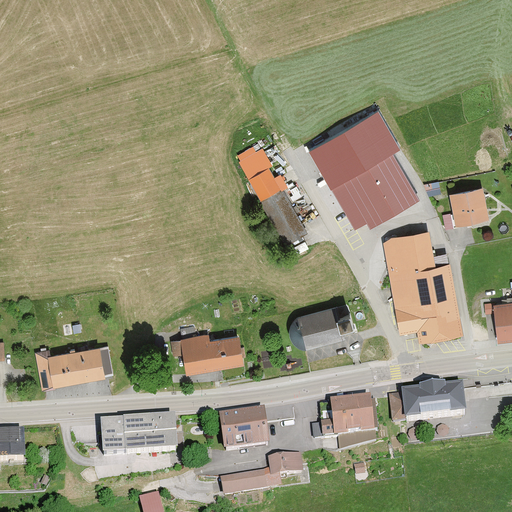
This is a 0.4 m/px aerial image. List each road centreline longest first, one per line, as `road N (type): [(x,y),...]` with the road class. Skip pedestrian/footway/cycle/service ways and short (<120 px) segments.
road 1 (secondary): [(0,414),(246,398),(511,357)]
road 2 (track): [(187,480),(18,511)]
